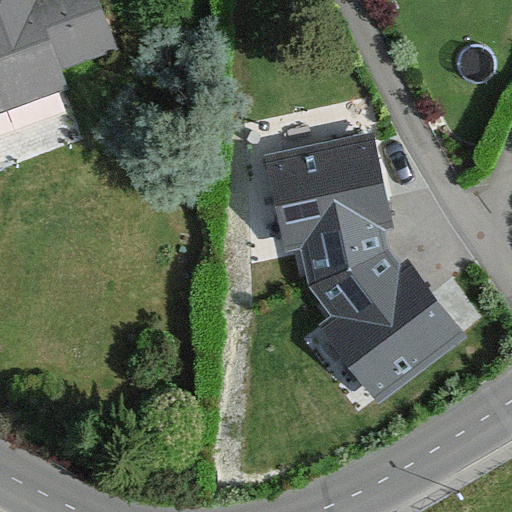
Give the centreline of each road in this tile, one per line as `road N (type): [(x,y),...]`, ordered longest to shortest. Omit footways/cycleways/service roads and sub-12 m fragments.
road 1 (residential): [(369,0),(511,259)]
road 2 (tertiary): [(511,402),(358,495)]
